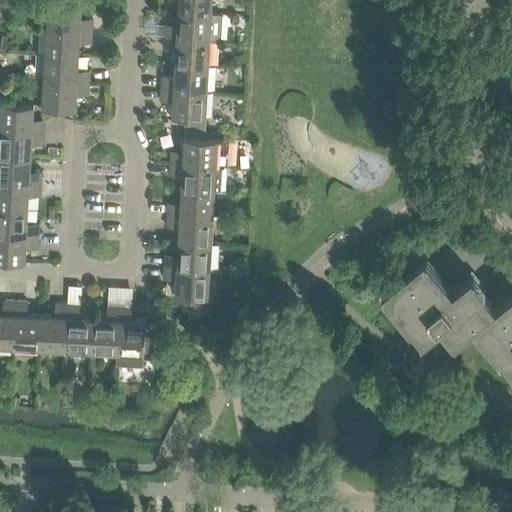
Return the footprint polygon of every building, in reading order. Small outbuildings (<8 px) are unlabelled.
[(211,12),(211,0),(178,0),(178,10),(211,12)] [(81,17),(82,2),(48,1),(47,27),(92,30),(93,18),(81,17)] [(222,13),(211,12),(178,10),(177,25),(166,24),(166,36),(210,38),(220,39),(222,13)] [(91,42),(92,30),(47,27),(46,53),(78,55),(79,41),(91,42)] [(208,64),(210,38),(166,36),(165,48),(176,49),(176,62),(208,64)] [(78,69),(78,55),(46,53),(44,79),(89,81),(90,70),(78,69)] [(207,90),(208,64),(176,62),(175,77),(163,76),(163,87),(207,90)] [(88,94),(89,81),(44,79),(43,105),(76,107),(76,94),(88,94)] [(204,138),(207,90),(163,87),(162,100),(174,101),(173,115),(182,116),(186,116),(185,137),(204,138)] [(34,118),(35,103),(1,101),(0,118),(0,127),(17,129),(45,130),(46,119),(34,118)] [(45,130),(17,129),(0,127),(0,154),(31,156),(32,142),(44,143),(45,130)] [(229,140),(204,138),(185,137),(184,151),(172,151),(171,162),(227,165),(229,140)] [(49,147),(48,156),(57,157),(57,147),(49,147)] [(30,170),(31,156),(0,154),(0,180),(42,182),(42,170),(30,170)] [(227,165),(171,162),(171,175),(182,175),(182,189),(215,191),(226,191),(227,165)] [(41,195),(42,182),(0,180),(0,206),(28,208),(29,194),(41,195)] [(213,217),(215,191),(182,189),(181,203),(169,202),(168,214),(213,217)] [(28,222),(28,208),(0,206),(0,232),(39,234),(40,222),(28,222)] [(212,243),(213,217),(168,214),(167,226),(179,227),(179,241),(212,243)] [(39,247),(39,234),(0,232),(0,258),(25,260),(26,246),(39,247)] [(210,269),(212,243),(179,241),(178,255),(166,254),(165,266),(210,269)] [(425,261),(427,259),(426,257),(382,292),(384,293),(389,289),(400,304),(398,305),(401,308),(402,307),(414,321),(412,322),(424,337),(421,338),(424,341),(446,323),(447,324),(450,322),(457,325),(454,329),(454,330),(456,328),(458,331),(460,334),(458,336),(460,338),(479,324),(477,323),(496,307),(487,296),(483,290),(480,293),(475,286),(470,280),(474,277),(473,275),(450,293),(440,280),(444,277),(441,273),(436,275),(425,261)] [(209,295),(210,269),(165,266),(165,277),(177,278),(176,293),(209,295)] [(511,294),(496,307),(477,323),(479,324),(511,364),(511,294)] [(0,344),(13,345),(16,300),(4,300),(3,312),(0,311),(0,344)] [(27,313),(28,301),(16,300),(13,345),(39,347),(41,314),(27,313)] [(65,348),(68,303),(56,302),(55,314),(41,314),(39,347),(65,348)] [(80,304),(69,303),(68,303),(65,348),(91,350),(93,316),(80,316),(80,304)] [(117,351),(120,306),(108,305),(107,317),(93,316),(91,350),(117,351)] [(131,318),(131,307),(120,306),(117,351),(143,352),(145,319),(131,318)] [(144,336),(143,351),(153,351),(154,336),(144,336)] [(14,393),(13,401),(21,402),(22,393),(14,393)] [(78,407),(87,407),(88,394),(79,393),(78,407)]
